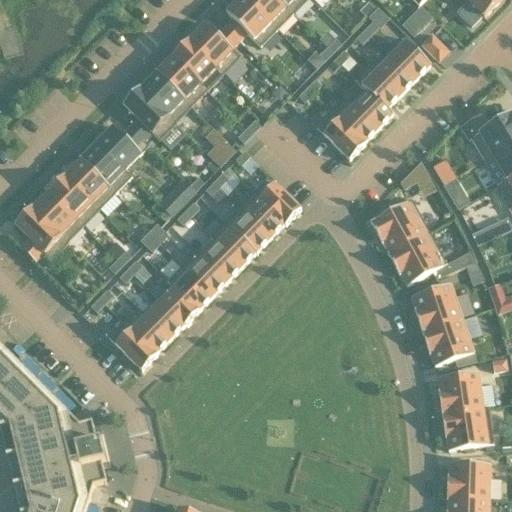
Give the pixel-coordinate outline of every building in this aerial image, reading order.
[(233,22),(225,31),(240,46),(248,38),(254,44),(261,51),(278,34),(243,0),(241,0),(226,15),(233,22)] [(243,0),(278,34),(293,19),(294,18),(275,0),(243,0)] [(275,0),(294,18),(309,2),(310,2),(308,0),(275,0)] [(409,0),(419,9),(427,0),(409,0)] [(500,0),(462,0),(468,5),(457,15),(472,30),(482,19),(483,20),(501,1),(500,0)] [(373,26),(365,34),(370,40),(379,32),(373,26)] [(206,27),(189,44),(224,78),(240,62),(232,54),(240,46),(225,31),(217,38),(206,27)] [(365,34),(356,43),(362,48),(370,40),(365,34)] [(432,38),(421,49),(439,67),(450,56),(432,38)] [(403,42),(388,56),(417,85),(431,70),(403,42)] [(336,43),(328,52),(333,57),(342,49),(336,43)] [(189,44),(173,61),(207,95),(224,78),(189,44)] [(328,52),(319,60),(325,66),(333,57),(328,52)] [(344,55),(336,63),(342,69),(350,61),(344,55)] [(374,71),(403,99),(417,85),(388,56),(374,71)] [(173,61),(157,76),(192,111),(207,95),(173,61)] [(336,63),(328,72),(333,77),(342,69),(336,63)] [(355,84),(364,93),(387,115),(403,99),(374,71),(371,68),(355,84)] [(157,76),(141,92),(176,127),(192,111),(157,76)] [(316,84),(307,92),(313,98),(321,90),(316,84)] [(141,92),(123,111),(136,123),(129,130),(145,146),(149,142),(153,138),(160,145),(161,144),(163,142),(176,128),(177,128),(176,127),(141,92)] [(307,92),(299,101),(305,106),(313,98),(307,92)] [(351,106),(380,134),(393,121),(387,115),(364,93),(351,106)] [(348,102),(333,117),(365,149),(380,134),(351,106),(348,102)] [(350,164),(365,149),(333,117),(332,116),(317,132),(350,164)] [(482,119),(459,132),(466,145),(472,141),(486,164),(511,149),(511,118),(489,131),(482,119)] [(255,125),(247,133),(252,139),(255,136),(260,131),(255,125)] [(113,130),(97,146),(127,175),(142,160),(141,159),(149,150),(145,146),(129,130),(121,139),(113,130)] [(247,133),(238,142),(244,147),(252,139),(247,133)] [(97,146),(80,163),(116,198),(132,181),(127,175),(97,146)] [(511,149),(486,164),(499,187),(511,179),(511,149)] [(230,150),(222,158),(228,164),(236,155),(230,150)] [(245,155),(236,164),(242,169),(250,161),(245,155)] [(80,163),(64,180),(99,215),(116,198),(80,163)] [(222,178),(214,186),(220,192),(228,184),(222,178)] [(511,179),(499,187),(505,198),(508,203),(511,210),(508,212),(511,218),(511,179)] [(64,180),(48,195),(84,230),(99,215),(64,180)] [(252,197),(253,198),(286,230),(301,214),(268,181),(252,197)] [(471,206),(456,181),(443,188),(458,213),(471,206)] [(190,190),(196,196),(204,187),(199,182),(190,190)] [(214,186),(206,195),(212,200),(220,192),(214,186)] [(48,195),(33,211),(68,246),(84,230),(48,195)] [(168,198),(159,208),(171,221),(172,221),(182,211),(168,198)] [(240,211),(272,243),(286,230),(253,198),(240,211)] [(370,225),(388,258),(429,235),(412,203),(370,225)] [(194,207),(185,215),(191,221),(200,213),(194,207)] [(33,211),(15,229),(28,243),(21,250),(37,266),(45,258),(52,265),(69,247),(68,246),(33,211)] [(225,226),(258,258),(272,243),(240,211),(225,226)] [(185,215),(177,224),(183,229),(191,221),(185,215)] [(210,241),(214,245),(243,273),(258,258),(225,226),(210,241)] [(157,228),(149,237),(155,242),(163,234),(161,232),(157,228)] [(163,234),(155,242),(160,248),(169,240),(165,236),(163,234)] [(447,268),(429,235),(388,258),(406,290),(447,268)] [(149,237),(141,245),(144,248),(146,251),(155,242),(149,237)] [(155,242),(146,251),(149,253),(152,256),(160,248),(155,242)] [(201,258),(230,286),(243,273),(214,245),(201,258)] [(197,254),(182,270),(215,302),(230,286),(201,258),(197,254)] [(126,255),(118,264),(123,269),(131,261),(126,255)] [(118,264),(109,272),(115,278),(123,269),(118,264)] [(136,265),(128,273),(134,279),(142,271),(136,265)] [(167,285),(171,288),(200,317),(215,302),(182,270),(167,285)] [(128,273),(120,282),(126,287),(134,279),(128,273)] [(452,287),(411,300),(423,336),(464,322),(452,287)] [(157,302),(186,331),(200,317),(171,288),(157,302)] [(108,294),(100,302),(105,308),(113,299),(108,294)] [(100,302),(91,311),(97,316),(105,308),(100,302)] [(143,316),(172,345),(186,331),(157,302),(143,316)] [(503,303),(496,306),(500,317),(507,315),(503,303)] [(139,312),(124,327),(157,360),(172,345),(143,316),(139,312)] [(475,357),(464,322),(423,336),(434,371),(475,357)] [(142,375),(157,360),(124,327),(109,342),(142,375)] [(0,350),(0,511),(86,511),(93,490),(106,488),(101,468),(105,467),(100,445),(96,446),(91,426),(78,430),(70,422),(0,350)] [(437,382),(442,417),(484,411),(478,375),(437,381),(437,382)] [(488,411),(484,411),(442,417),(448,455),(494,448),(488,411)] [(448,467),(447,504),(490,505),(491,468),(448,467)]
